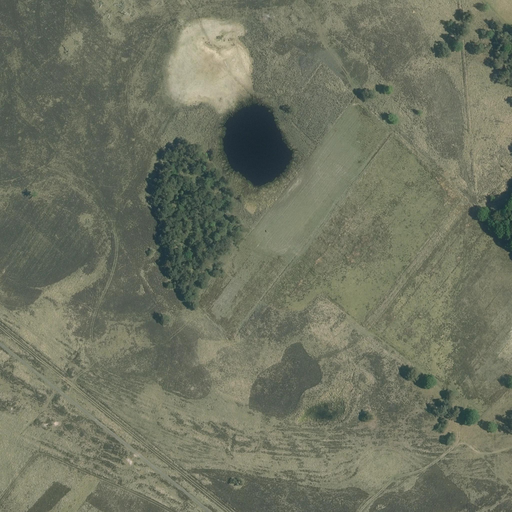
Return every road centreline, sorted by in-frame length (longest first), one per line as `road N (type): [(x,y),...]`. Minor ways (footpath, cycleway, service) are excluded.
road 1 (track): [(228,511),(0,327)]
road 2 (track): [(360,511),(385,484),(454,445),(461,401)]
